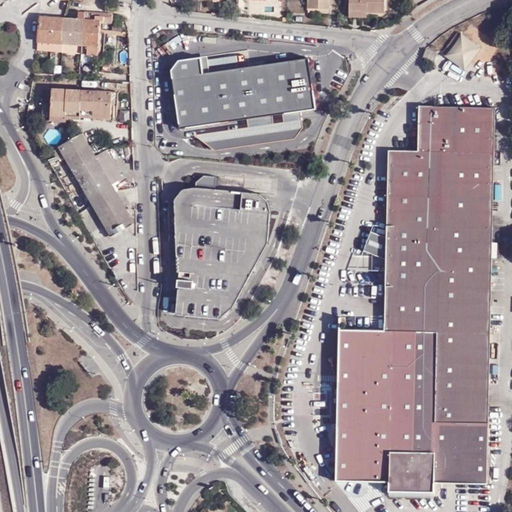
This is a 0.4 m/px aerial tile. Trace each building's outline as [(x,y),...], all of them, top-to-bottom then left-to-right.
[(381,0),(345,0),(345,14),(364,15),(364,9),(382,9),(381,0)] [(324,11),(324,4),(305,3),(305,10),(324,11)] [(82,43),(82,53),(95,54),(98,54),(100,22),(112,23),(113,13),(79,11),(78,19),(83,20),(82,43)] [(64,41),(64,18),(41,16),(40,40),(64,41)] [(78,19),(64,18),(64,41),(82,43),(83,20),(78,19)] [(466,70),(483,47),(459,31),(443,54),(466,70)] [(63,52),(64,41),(40,40),(40,50),(63,52)] [(64,41),(63,52),(82,53),(82,43),(64,41)] [(210,73),(206,56),(179,61),(170,71),(179,129),(247,120),(247,124),(248,127),(194,135),(215,151),(294,139),(303,128),(301,116),(301,112),(315,109),(307,59),(210,73)] [(119,93),(45,89),(43,113),(67,113),(67,116),(93,117),(94,113),(112,114),(113,106),(119,107),(119,93)] [(495,197),(497,108),(421,106),(420,150),(391,150),(387,330),(341,330),(340,381),(332,389),(331,423),(338,431),(337,483),(391,484),(391,499),(437,501),(437,485),(489,488),(492,367),(495,197)] [(134,222),(133,220),(114,184),(124,179),(107,149),(96,154),(84,132),(61,146),(112,235),(133,223),(134,222)] [(191,202),(193,184),(180,187),(172,197),(174,269),(177,269),(178,269),(182,221),(175,221),(177,201),(191,202)] [(190,278),(177,276),(175,276),(174,284),(176,285),(190,286),(189,301),(231,305),(266,241),(268,209),(266,199),(257,191),(193,184),(191,202),(177,201),(175,221),(182,221),(178,269),(191,270),(190,278)] [(178,269),(177,269),(177,276),(190,278),(191,270),(178,269)] [(190,286),(176,285),(173,312),(217,316),(230,305),(231,305),(189,301),(190,286)]
